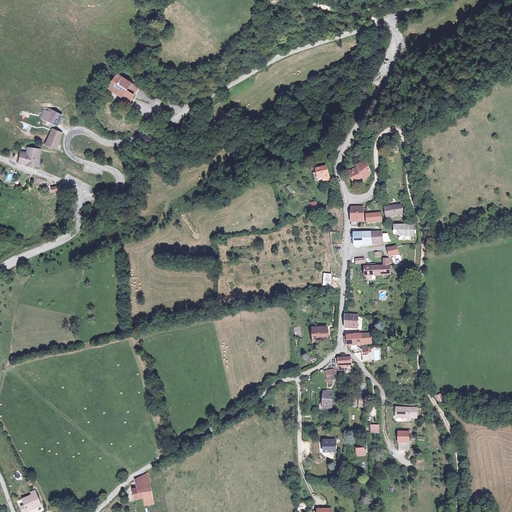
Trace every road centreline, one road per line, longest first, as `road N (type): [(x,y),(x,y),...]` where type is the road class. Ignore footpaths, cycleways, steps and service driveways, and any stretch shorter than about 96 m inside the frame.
road 1 (unclassified): [(78,202),(117,194),(122,182),(115,169),(67,151),(73,131),(134,140),(272,60),(377,23)]
road 2 (track): [(408,187),(423,238),(418,368),(453,437),(457,511)]
road 3 (unclassified): [(93,511),(130,478),(340,347)]
road 4 (unclassified): [(346,197),(336,164),(399,50),(386,21)]
road 5 (unclassified): [(346,197),(370,193),(377,142),(392,129),(404,141),(408,187)]
road 6 (unclassified): [(340,347),(346,197)]
